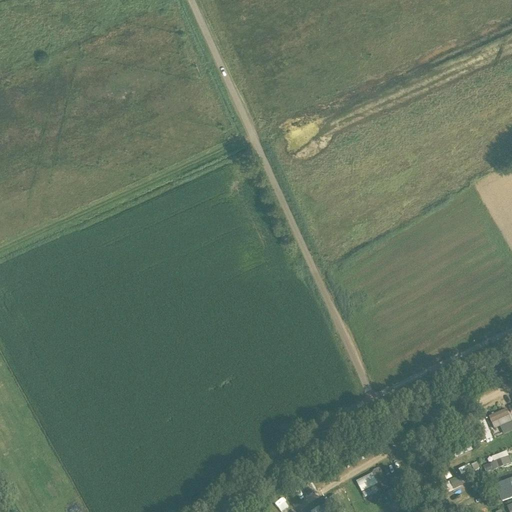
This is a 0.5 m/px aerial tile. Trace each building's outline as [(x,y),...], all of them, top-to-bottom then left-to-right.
[(486,417),(492,429),(495,427),(494,424),(505,419),(501,411),(486,417)] [(483,420),(477,422),(485,441),(491,439),(483,420)] [(499,426),(502,435),(511,431),(511,427),(510,422),(499,426)] [(492,463),(482,466),(485,474),(510,465),(505,452),(490,457),(492,463)] [(360,493),(376,485),(371,474),(354,482),(360,493)] [(308,480),(301,484),(308,495),(314,491),(308,480)] [(462,494),(457,480),(440,486),(445,500),(462,494)] [(511,482),(500,486),(504,500),(511,498),(511,482)] [(391,484),(378,492),(385,503),(398,496),(391,484)] [(341,489),(330,495),(335,505),(347,499),(341,489)]
